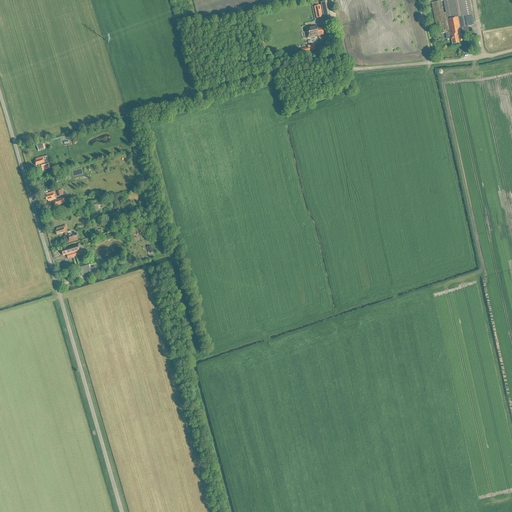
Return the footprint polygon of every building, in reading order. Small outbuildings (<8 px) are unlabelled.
[(472,16),(469,0),(443,0),(444,1),(432,3),(437,35),(450,33),(451,39),(451,38),(453,45),(460,44),(458,37),(462,37),(461,28),(474,26),(472,16)] [(316,12),(315,13),(316,19),(323,18),(323,17),(329,16),(326,2),(320,3),(322,11),(320,6),(315,7),(316,12)] [(319,37),(324,35),(322,28),(317,29),(316,26),(305,28),(308,39),(319,37)] [(61,136),(63,144),(69,143),(67,135),(61,136)] [(43,157),(36,160),(36,162),(35,162),(36,166),(38,166),(38,168),(40,168),(41,168),(42,171),(49,169),(48,164),(47,165),(47,163),(45,163),(43,157)] [(46,201),(48,200),(48,202),(53,201),(52,202),(54,207),(65,204),(64,199),(56,201),(56,200),(54,192),(46,194),(47,196),(45,196),(46,201)] [(98,211),(97,205),(92,206),(92,205),(89,206),(91,213),(98,211)] [(67,244),(78,241),(76,233),(71,234),(70,231),(67,232),(65,226),(56,229),(56,231),(55,231),(57,236),(64,234),(67,244)] [(61,251),(63,256),(67,255),(68,259),(83,255),(82,251),(79,252),(78,247),(69,249),(61,251)] [(90,268),(88,263),(78,266),(80,271),(90,268)]
